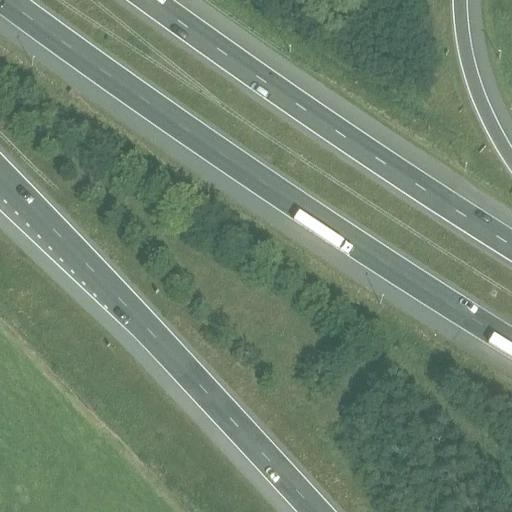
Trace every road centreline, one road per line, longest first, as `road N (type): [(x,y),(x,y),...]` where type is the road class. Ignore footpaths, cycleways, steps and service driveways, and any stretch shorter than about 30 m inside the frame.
road 1 (motorway): [(3,0),(279,197),(511,341)]
road 2 (motorway): [(0,177),(312,511)]
road 3 (motorway): [(511,249),(149,0)]
road 4 (motorway): [(511,161),(472,82),(460,0)]
